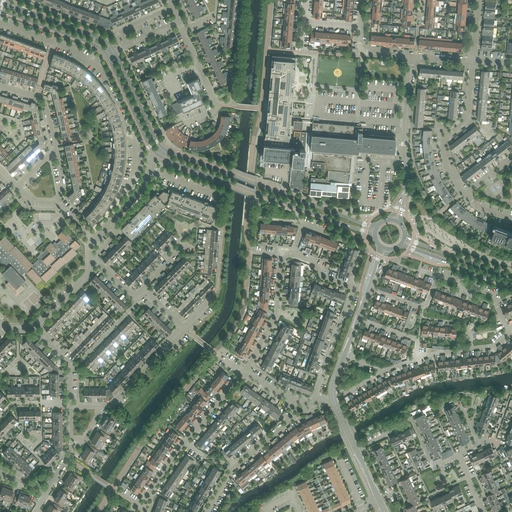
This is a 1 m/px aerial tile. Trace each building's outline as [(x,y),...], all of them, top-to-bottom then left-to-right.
[(58,0),(51,0),(50,5),(52,6),(51,7),(55,8),(58,0)] [(59,9),(61,10),(64,3),(64,2),(58,0),(55,8),(59,10),(59,9)] [(136,5),(133,7),(137,15),(142,12),(136,0),(134,1),(136,5)] [(139,0),(136,0),(142,12),(148,10),(144,2),(141,3),(139,0)] [(147,0),(148,0),(144,2),(148,10),(154,7),(150,0),(147,0)] [(486,3),(486,8),(496,9),(496,3),(496,0),(493,0),(485,0),(485,3),(486,3)] [(63,12),(67,14),(70,5),(64,3),(61,10),(63,11),(63,12)] [(128,4),(125,5),(131,18),(137,15),(133,7),(130,8),(128,4)] [(188,7),(190,13),(203,7),(201,5),(197,7),(196,4),(188,7)] [(71,14),(73,15),(76,7),(70,5),(67,14),(71,15),(71,14)] [(125,11),(121,12),(125,20),(131,18),(125,5),(123,6),(125,11)] [(75,17),(79,18),(82,10),(76,7),(73,15),(75,16),(75,17)] [(203,7),(190,13),(193,19),(201,15),(199,12),(204,10),(203,7)] [(484,13),(484,16),(495,17),(495,14),(496,9),(486,8),(485,13),(484,13)] [(116,9),(114,10),(119,23),(125,20),(121,12),(118,14),(116,9)] [(83,19),(85,19),(88,12),(82,10),(79,18),(82,19),(83,19)] [(110,17),(110,19),(111,19),(114,25),(119,23),(114,10),(111,12),(113,16),(110,17)] [(87,21),(90,22),(94,14),(88,12),(85,19),(87,20),(87,21)] [(95,23),(97,24),(99,16),(94,14),(90,22),(94,24),(95,23)] [(99,16),(97,24),(105,27),(104,27),(108,29),(109,28),(114,25),(111,19),(110,19),(109,20),(99,16)] [(485,20),(484,25),(494,26),(495,20),(494,20),(495,17),(484,16),(483,20),(485,20)] [(494,26),(484,25),(484,30),(483,30),(482,33),(493,34),(494,26)] [(194,34),(197,40),(205,36),(204,33),(208,31),(207,28),(194,34)] [(320,42),(320,41),(321,29),(319,29),(318,32),(315,32),(315,33),(311,32),(310,43),(314,44),(314,42),(320,42)] [(345,31),(342,31),(341,43),(347,43),(347,42),(350,42),(351,36),(348,36),(348,35),(344,35),(345,31)] [(493,34),(482,33),(482,37),(483,37),(483,42),(493,43),(493,34)] [(11,38),(6,36),(3,44),(8,46),(11,38)] [(173,36),(169,38),(173,46),(179,43),(176,36),(173,37),(173,36)] [(205,36),(197,40),(200,45),(212,40),(211,37),(207,39),(205,36)] [(11,38),(8,46),(13,48),(16,40),(11,38)] [(166,40),(164,41),(167,48),(173,46),(169,38),(166,39),(166,40)] [(21,42),(16,40),(13,48),(18,50),(21,42)] [(200,45),(202,51),(210,47),(209,44),(213,42),(212,40),(200,45)] [(162,41),(158,43),(162,51),(167,48),(164,41),(162,42),(162,41)] [(26,43),(21,42),(18,50),(23,52),(26,43)] [(493,43),(483,42),(482,47),(481,47),(481,50),(492,51),(492,48),(493,43)] [(31,45),(26,43),(23,52),(28,54),(31,45)] [(155,45),(152,46),(156,54),(162,51),(158,43),(154,45),(155,45)] [(36,47),(31,45),(28,54),(33,55),(36,47)] [(150,46),(146,48),(150,56),(156,54),(152,46),(150,47),(150,46)] [(41,49),(36,47),(33,55),(38,57),(41,49)] [(210,47),(202,51),(205,57),(217,51),(216,49),(212,51),(210,47)] [(143,51),(141,52),(144,59),(150,56),(146,48),(143,50),(143,51)] [(47,51),(41,49),(38,57),(44,59),(47,51)] [(205,57),(208,63),(216,59),(214,56),(218,54),(217,51),(205,57)] [(139,52),(135,53),(139,62),(144,59),(141,52),(139,53),(139,52)] [(139,62),(135,53),(131,55),(132,56),(129,57),(133,64),(139,62)] [(50,67),(60,71),(66,58),(54,54),(50,67)] [(267,108),(268,108),(267,115),(267,116),(267,118),(266,118),(264,144),(271,145),(271,146),(288,148),(288,146),(290,121),(290,120),(290,118),(290,117),(291,110),(291,103),(292,103),(292,100),(296,57),(272,55),(271,61),(271,63),(270,69),(271,69),(271,70),(270,70),(268,99),(268,100),(268,101),(268,108),(267,108)] [(60,71),(70,76),(77,64),(66,58),(60,71)] [(208,63),(210,68),(223,63),(221,60),(217,62),(216,59),(208,63)] [(210,68),(213,74),(221,70),(219,67),(224,65),(223,63),(210,68)] [(70,76),(79,82),(87,71),(77,64),(70,76)] [(222,74),(221,70),(213,74),(216,80),(228,74),(227,72),(222,74)] [(79,82),(87,89),(97,79),(87,71),(79,82)] [(171,105),(176,115),(203,103),(197,90),(202,88),(196,74),(186,79),(193,95),(171,105)] [(228,74),(216,80),(218,86),(226,82),(225,79),(229,77),(228,74)] [(148,94),(150,99),(159,95),(157,91),(160,90),(158,86),(157,84),(155,80),(153,81),(151,77),(142,81),(144,86),(146,86),(146,87),(144,88),(147,93),(149,92),(149,93),(148,94)] [(87,89),(94,97),(105,89),(97,79),(87,89)] [(94,97),(100,106),(112,99),(105,89),(94,97)] [(159,95),(150,99),(153,104),(154,104),(155,105),(153,106),(155,111),(157,110),(158,111),(156,112),(159,117),(167,113),(166,109),(168,108),(166,104),(165,102),(163,98),(161,99),(159,95)] [(7,107),(9,98),(4,97),(2,102),(1,105),(7,107)] [(100,106),(105,116),(118,110),(112,99),(100,106)] [(31,105),(29,110),(31,111),(32,112),(33,119),(39,118),(37,111),(39,110),(37,105),(35,105),(35,103),(31,102),(31,105)] [(105,116),(108,126),(122,122),(118,110),(105,116)] [(219,118),(219,121),(229,123),(230,116),(230,113),(223,113),(223,116),(220,116),(220,119),(219,118)] [(219,123),(218,126),(227,129),(229,123),(219,121),(218,123),(219,123)] [(294,129),(301,129),(302,122),(303,121),(295,121),(294,129)] [(108,126),(111,137),(125,134),(122,122),(108,126)] [(307,168),(328,170),(350,172),(352,149),(355,150),(394,153),(396,136),(393,136),(393,137),(362,134),(362,133),(363,127),(358,126),(313,122),(312,131),(313,132),(312,132),(311,133),(306,132),(303,167),(307,167),(307,168)] [(164,130),(167,136),(177,129),(175,125),(164,130)] [(216,127),(215,129),(224,135),(227,129),(218,126),(217,128),(216,127)] [(475,127),(471,130),(476,136),(480,133),(475,127)] [(167,136),(172,141),(180,132),(177,129),(167,136)] [(215,129),(212,133),(219,140),(224,135),(215,129)] [(471,130),(467,133),(472,140),(476,136),(471,130)] [(172,141),(177,145),(184,135),(180,132),(172,141)] [(303,167),(306,132),(300,132),(299,147),(300,147),(300,148),(299,148),(299,149),(300,149),(299,152),(294,151),(294,148),(288,148),(271,146),(264,145),(262,160),(286,162),(291,162),(290,169),(291,169),(291,168),(303,169),(303,170),(303,167)] [(212,133),(208,136),(214,145),(219,140),(212,133)] [(463,137),(467,143),(472,140),(467,133),(463,137)] [(111,137),(112,147),(126,147),(125,134),(111,137)] [(184,135),(177,145),(184,148),(185,145),(186,141),(188,137),(184,135)] [(208,136),(204,138),(208,148),(214,145),(208,136)] [(458,140),(463,146),(467,143),(463,137),(458,140)] [(204,138),(200,139),(202,149),(208,148),(204,138)] [(44,140),(39,141),(39,143),(39,144),(33,149),(37,154),(42,148),(43,149),(47,146),(46,143),(48,143),(47,139),(44,140)] [(458,140),(454,143),(459,150),(463,146),(458,140)] [(459,150),(454,143),(450,147),(454,153),(459,150)] [(499,147),(504,153),(509,150),(504,143),(499,147)] [(25,149),(33,157),(37,154),(33,149),(30,145),(25,149)] [(112,147),(112,158),(125,159),(126,147),(112,147)] [(504,153),(499,147),(495,150),(500,156),(504,153)] [(22,153),(29,161),(33,157),(25,149),(22,153)] [(4,150),(0,153),(0,158),(2,160),(8,154),(4,150)] [(500,156),(495,150),(491,153),(496,160),(500,156)] [(29,161),(22,153),(18,157),(25,165),(29,161)] [(491,153),(487,156),(491,163),(496,160),(491,153)] [(487,156),(482,160),(487,166),(491,163),(487,156)] [(18,157),(14,161),(21,168),(25,165),(18,157)] [(112,158),(110,169),(124,172),(125,159),(112,158)] [(482,160),(478,163),(483,169),(487,166),(482,160)] [(14,161),(10,164),(17,172),(21,168),(14,161)] [(478,163),(474,166),(479,173),(483,169),(478,163)] [(17,172),(10,164),(6,168),(13,176),(17,172)] [(474,166),(469,170),(474,176),(479,173),(474,166)] [(110,169),(107,179),(120,184),(124,172),(110,169)] [(305,171),(293,170),(292,182),(294,183),(293,184),(293,185),(294,187),(295,188),(297,189),(297,190),(303,192),(305,171)] [(349,184),(350,172),(328,170),(327,179),(315,178),(315,176),(311,175),(311,178),(309,194),(351,198),(352,187),(349,186),(349,184)] [(469,170),(465,173),(470,179),(474,176),(469,170)] [(430,174),(432,180),(440,176),(438,172),(430,174)] [(470,179),(465,173),(461,176),(466,183),(470,179)] [(432,180),(435,185),(442,181),(440,176),(432,180)] [(107,179),(103,189),(115,196),(120,184),(107,179)] [(435,185),(437,190),(445,186),(442,181),(435,185)] [(437,190),(440,195),(447,190),(445,186),(437,190)] [(3,193),(9,199),(13,195),(7,189),(3,193)] [(74,191),(73,192),(77,197),(78,198),(82,194),(81,189),(79,189),(80,190),(74,191)] [(103,189),(97,199),(109,206),(115,196),(103,189)] [(160,195),(157,192),(121,229),(132,240),(166,204),(212,222),(218,208),(169,189),(168,193),(163,191),(160,195)] [(440,195),(444,199),(450,194),(447,190),(440,195)] [(77,197),(73,192),(67,198),(71,202),(77,197)] [(9,199),(3,193),(0,195),(0,197),(5,203),(9,199)] [(450,194),(444,199),(447,204),(454,198),(450,194)] [(97,199),(91,207),(101,216),(109,206),(97,199)] [(451,208),(455,212),(461,206),(457,202),(451,208)] [(455,212),(459,216),(465,209),(461,206),(455,212)] [(101,216),(91,207),(83,215),(92,226),(101,216)] [(459,216),(463,219),(469,212),(465,209),(459,216)] [(463,219),(468,222),(473,215),(469,212),(463,219)] [(468,222),(473,225),(477,218),(473,215),(468,222)] [(473,225),(478,228),(482,220),(477,218),(473,225)] [(478,228),(483,230),(486,223),(482,220),(478,228)] [(486,223),(483,230),(488,232),(491,224),(486,223)] [(511,247),(511,245),(511,244),(511,233),(496,228),(497,226),(494,225),(489,238),(501,243),(511,247)] [(287,226),(286,235),(295,236),(296,228),(293,228),(293,226),(287,226)] [(0,267),(4,263),(8,267),(2,273),(9,281),(6,284),(13,292),(21,285),(25,281),(22,277),(25,275),(27,273),(36,284),(43,278),(46,282),(57,272),(56,271),(65,262),(66,263),(77,253),(75,251),(80,246),(75,240),(74,241),(64,230),(57,236),(59,238),(53,244),(51,242),(45,247),(46,248),(40,254),(36,257),(38,259),(32,265),(19,250),(14,255),(10,251),(15,247),(5,236),(0,240),(0,267)] [(168,230),(164,233),(173,243),(175,241),(172,238),(174,236),(168,230)] [(303,240),(308,242),(312,233),(306,231),(303,240)] [(164,233),(160,237),(166,243),(169,241),(172,244),(173,243),(164,233)] [(308,242),(313,244),(317,235),(312,233),(308,242)] [(313,244),(318,246),(322,237),(317,235),(313,244)] [(120,236),(118,237),(128,246),(132,242),(126,236),(123,239),(120,236)] [(120,242),(118,244),(124,250),(128,246),(118,237),(117,239),(120,242)] [(160,237),(156,241),(166,251),(167,249),(164,246),(166,243),(160,237)] [(318,246),(324,248),(327,239),(322,237),(318,246)] [(324,248),(329,249),(332,241),(327,239),(324,248)] [(166,251),(156,241),(153,245),(159,251),(161,249),(164,252),(166,251)] [(332,241),(329,249),(334,251),(337,243),(332,241)] [(111,245),(120,254),(124,250),(118,244),(116,247),(112,243),(111,245)] [(113,250),(110,252),(117,258),(120,254),(111,245),(109,246),(113,250)] [(350,247),(348,253),(356,256),(357,254),(358,254),(359,251),(350,247)] [(151,254),(160,263),(162,261),(158,258),(161,256),(155,250),(151,254)] [(105,251),(103,252),(113,262),(117,258),(110,252),(108,254),(105,251)] [(113,262),(103,252),(102,254),(105,257),(103,260),(109,266),(113,262)] [(348,253),(346,258),(355,262),(356,258),(355,258),(356,256),(348,253)] [(151,254),(147,258),(153,264),(155,261),(159,265),(160,263),(151,254)] [(179,257),(177,258),(187,267),(191,263),(185,257),(182,260),(179,257)] [(147,258),(143,261),(153,271),(154,269),(151,266),(153,264),(147,258)] [(178,262),(176,264),(183,271),(187,267),(177,258),(176,260),(178,262)] [(346,258),(344,264),(352,267),(353,265),(354,265),(355,262),(346,258)] [(143,261),(139,265),(146,271),(148,269),(151,272),(153,271),(143,261)] [(171,264),(170,266),(179,275),(183,271),(176,264),(174,267),(171,264)] [(344,264),(342,269),(351,272),(352,269),(351,269),(352,267),(344,264)] [(146,271),(139,265),(136,269),(145,278),(147,277),(143,274),(146,271)] [(171,270),(168,272),(176,279),(179,275),(170,266),(168,267),(171,270)] [(385,276),(390,278),(394,268),(392,268),(392,267),(391,269),(388,268),(385,276)] [(390,278),(396,280),(399,272),(396,271),(396,269),(394,268),(390,278)] [(145,278),(136,269),(132,273),(138,279),(140,277),(144,280),(145,278)] [(351,272),(342,269),(340,275),(348,277),(349,275),(350,276),(351,272)] [(164,272),(162,274),(172,283),(176,279),(168,272),(166,274),(164,272)] [(396,280),(401,282),(404,274),(399,272),(396,280)] [(132,273),(128,277),(138,286),(139,285),(136,281),(138,279),(132,273)] [(161,280),(168,287),(172,283),(162,274),(161,275),(163,277),(161,280)] [(401,282),(406,284),(410,276),(404,274),(401,282)] [(94,286),(103,276),(101,275),(98,278),(96,276),(90,282),(94,286)] [(97,290),(104,284),(101,281),(104,278),(103,276),(94,286),(97,290)] [(202,282),(211,291),(215,287),(204,276),(203,278),(205,280),(202,282)] [(406,284),(412,286),(415,278),(410,276),(406,284)] [(420,280),(417,278),(417,277),(416,276),(415,278),(412,286),(413,287),(412,289),(415,291),(416,288),(417,288),(420,280)] [(138,286),(128,277),(124,281),(130,287),(133,284),(136,288),(138,286)] [(155,281),(164,291),(168,287),(161,280),(159,282),(156,280),(155,281)] [(426,282),(420,280),(417,288),(416,291),(422,293),(423,290),(426,282)] [(428,282),(428,281),(426,280),(426,282),(423,290),(428,292),(431,284),(428,282)] [(164,291),(155,281),(153,283),(157,286),(154,288),(160,295),(164,291)] [(97,290),(101,294),(111,284),(109,282),(106,286),(104,284),(97,290)] [(197,284),(207,294),(211,291),(202,282),(200,285),(198,283),(197,284)] [(101,294),(105,297),(111,291),(109,289),(112,285),(111,284),(101,294)] [(197,288),(195,290),(203,298),(207,294),(197,284),(195,286),(197,288)] [(311,293),(316,295),(320,286),(314,284),(311,293)] [(316,295),(322,296),(325,288),(322,286),(322,285),(320,284),(320,286),(316,295)] [(330,289),(325,288),(322,296),(327,298),(330,289)] [(327,298),(332,300),(335,291),(332,290),(332,289),(330,288),(330,289),(327,298)] [(78,294),(86,302),(89,299),(91,301),(92,300),(82,290),(78,294)] [(105,297),(109,301),(118,291),(117,290),(114,293),(111,291),(105,297)] [(190,291),(189,292),(199,302),(203,298),(195,290),(192,293),(190,291)] [(109,301),(113,305),(119,299),(117,296),(120,293),(118,291),(109,301)] [(340,293),(335,291),(332,300),(337,302),(340,293)] [(433,299),(438,301),(441,293),(436,291),(433,299)] [(199,302),(189,292),(188,293),(190,295),(187,298),(196,306),(199,302)] [(340,293),(337,302),(342,304),(345,295),(340,293)] [(438,301),(444,303),(447,295),(441,293),(438,301)] [(78,294),(74,298),(85,308),(86,306),(84,304),(86,302),(78,294)] [(444,303),(449,305),(452,297),(447,295),(444,303)] [(260,302),(260,305),(267,308),(268,303),(268,300),(269,300),(270,300),(270,298),(269,297),(259,296),(259,302),(260,302)] [(298,298),(289,297),(288,303),(290,303),(289,306),(297,306),(298,298)] [(449,305),(454,307),(457,299),(452,297),(449,305)] [(74,298),(71,301),(79,310),(81,307),(83,309),(85,308),(74,298)] [(113,305),(117,309),(126,299),(125,298),(121,301),(119,299),(113,305)] [(183,298),(181,300),(192,310),(196,306),(187,298),(185,300),(183,298)] [(117,309),(121,313),(127,306),(124,304),(128,301),(126,299),(117,309)] [(454,307),(460,309),(463,301),(457,299),(454,307)] [(182,303),(180,306),(188,314),(192,310),(181,300),(180,301),(182,303)] [(373,308),(379,310),(382,302),(376,300),(373,308)] [(71,301),(67,305),(77,315),(78,314),(76,312),(79,310),(71,301)] [(460,309),(465,311),(468,303),(463,301),(460,309)] [(379,310),(384,312),(387,304),(382,302),(379,310)] [(465,311),(470,313),(474,305),(468,303),(465,311)] [(384,312),(389,314),(393,306),(387,304),(384,312)] [(67,305),(63,309),(71,317),(74,315),(76,317),(77,315),(67,305)] [(260,305),(256,313),(264,318),(267,313),(265,312),(267,308),(260,305)] [(470,313),(476,315),(479,307),(474,305),(470,313)] [(510,314),(507,305),(501,308),(505,316),(510,314)] [(188,314),(180,306),(177,308),(175,306),(174,308),(184,318),(188,314)] [(389,314),(395,316),(398,308),(393,306),(389,314)] [(476,315),(481,317),(485,307),(483,307),(482,306),(482,308),(479,307),(476,315)] [(487,308),(485,307),(481,317),(487,319),(490,311),(487,310),(487,308)] [(142,315),(146,319),(156,309),(154,308),(151,311),(148,309),(142,315)] [(395,316),(400,318),(403,310),(398,308),(395,316)] [(404,308),(403,310),(400,318),(404,320),(403,323),(405,324),(407,320),(406,319),(409,312),(406,311),(406,309),(404,308)] [(59,313),(70,323),(71,322),(69,320),(71,317),(63,309),(59,313)] [(146,319),(150,322),(156,316),(154,314),(157,311),(156,309),(146,319)] [(101,316),(109,324),(113,320),(103,310),(101,312),(103,314),(101,316)] [(326,310),(324,315),(332,318),(334,313),(326,310)] [(59,313),(56,317),(64,325),(66,323),(68,325),(70,323),(59,313)] [(253,318),(266,325),(267,323),(263,321),(264,318),(256,313),(253,318)] [(159,319),(156,316),(150,322),(154,326),(163,317),(162,315),(159,319)] [(324,315),(322,320),(331,323),(332,318),(324,315)] [(95,318),(105,328),(109,324),(101,316),(98,319),(96,317),(95,318)] [(56,317),(52,321),(62,331),(63,330),(61,328),(64,325),(56,317)] [(129,317),(125,321),(134,329),(136,327),(138,329),(140,327),(129,317)] [(165,318),(163,317),(154,326),(158,330),(164,324),(162,322),(165,318)] [(96,321),(93,324),(102,332),(105,328),(95,318),(94,319),(96,321)] [(266,325),(253,318),(251,323),(259,327),(261,325),(265,327),(266,325)] [(322,320),(320,325),(329,328),(331,323),(322,320)] [(52,321),(48,325),(56,333),(59,330),(61,332),(62,331),(52,321)] [(125,321),(122,325),(132,335),(133,334),(131,332),(134,329),(125,321)] [(164,324),(158,330),(162,334),(171,324),(170,323),(166,326),(164,324)] [(251,323),(248,328),(258,333),(259,331),(258,330),(259,327),(251,323)] [(89,324),(88,326),(98,336),(102,332),(93,324),(91,326),(89,324)] [(171,324),(162,334),(166,338),(172,331),(169,329),(173,326),(171,324)] [(283,324),(281,329),(289,334),(291,335),(294,330),(283,324)] [(56,333),(48,325),(44,329),(54,339),(56,337),(54,335),(56,333)] [(122,325),(118,329),(126,337),(129,335),(131,336),(132,335),(122,325)] [(320,325),(318,330),(327,334),(329,328),(320,325)] [(88,329),(86,331),(94,340),(98,336),(88,326),(86,327),(88,329)] [(248,328),(246,333),(254,337),(256,334),(257,335),(258,333),(248,328)] [(118,329),(114,333),(124,343),(126,342),(124,340),(126,337),(118,329)] [(281,329),(278,334),(287,338),(289,334),(281,329)] [(327,334),(318,330),(317,333),(313,332),(312,335),(316,337),(316,336),(325,339),(327,334)] [(362,338),(368,340),(371,332),(365,330),(362,338)] [(81,332),(80,333),(90,343),(94,340),(86,331),(83,334),(81,332)] [(368,340),(373,342),(376,334),(371,332),(368,340)] [(81,337),(78,339),(87,347),(90,343),(80,333),(79,335),(81,337)] [(110,337),(119,345),(121,342),(123,344),(124,343),(114,333),(110,337)] [(254,337),(246,333),(243,337),(256,344),(257,342),(253,340),(254,337)] [(373,342),(378,344),(381,336),(382,334),(380,334),(380,333),(379,335),(376,334),(373,342)] [(278,334),(276,339),(284,343),(287,338),(278,334)] [(251,344),(255,346),(256,344),(243,337),(241,336),(239,341),(241,342),(249,347),(251,344)] [(378,344),(384,346),(387,338),(381,336),(378,344)] [(107,340),(117,351),(118,349),(116,347),(119,345),(110,337),(107,340)] [(315,337),(313,343),(322,346),(324,341),(315,337)] [(3,341),(10,349),(14,345),(11,342),(7,338),(5,341),(4,340),(3,341)] [(384,346),(389,348),(392,340),(387,338),(384,346)] [(405,354),(408,346),(405,345),(407,339),(405,338),(404,340),(403,342),(403,344),(400,352),(405,354)] [(26,349),(32,343),(28,339),(25,342),(23,340),(21,340),(21,345),(22,345),(26,349)] [(73,341),(83,351),(87,347),(78,339),(76,342),(74,340),(73,341)] [(148,343),(155,350),(157,349),(156,348),(158,345),(152,339),(148,343)] [(272,343),(273,344),(284,349),(287,345),(284,343),(276,339),(274,342),(273,341),(272,343)] [(117,351),(107,340),(103,344),(111,352),(114,350),(116,352),(117,351)] [(389,348),(394,350),(397,342),(392,340),(389,348)] [(0,346),(6,353),(10,349),(3,341),(1,343),(2,344),(0,346)] [(26,349),(30,352),(39,343),(37,341),(34,345),(32,343),(26,349)] [(83,351),(73,341),(71,342),(73,344),(71,347),(79,355),(83,351)] [(249,347),(241,342),(238,347),(251,354),(252,352),(248,349),(249,347)] [(394,350),(400,352),(403,344),(397,342),(394,350)] [(30,352),(33,356),(39,350),(37,348),(40,344),(39,343),(30,352)] [(148,343),(144,347),(151,353),(153,351),(154,352),(155,350),(148,343)] [(313,343),(311,348),(320,351),(322,346),(313,343)] [(103,344),(99,348),(109,358),(111,357),(109,355),(111,352),(103,344)] [(272,346),(271,349),(279,353),(282,354),(284,349),(273,344),(272,346)] [(507,357),(499,347),(498,346),(496,347),(499,350),(500,351),(497,354),(498,355),(503,361),(507,357)] [(500,346),(499,347),(507,357),(511,353),(506,346),(503,349),(500,346)] [(79,355),(71,347),(68,349),(66,348),(65,349),(75,359),(79,355)] [(144,347),(140,351),(148,358),(149,357),(148,355),(151,353),(144,347)] [(250,356),(251,354),(238,347),(234,355),(238,357),(242,359),(244,356),(246,353),(250,356)] [(95,352),(104,360),(106,358),(108,360),(109,358),(99,348),(95,352)] [(311,348),(310,353),(318,356),(320,351),(311,348)] [(33,356),(37,360),(47,350),(45,349),(42,352),(39,350),(33,356)] [(268,351),(267,353),(277,358),(279,353),(271,349),(269,351),(268,351)] [(37,360),(41,364),(47,358),(45,355),(48,352),(47,350),(37,360)] [(140,351),(136,354),(143,361),(145,359),(146,360),(148,358),(140,351)] [(104,360),(95,352),(91,356),(102,366),(103,365),(101,363),(104,360)] [(267,355),(266,358),(274,362),(277,358),(268,353),(267,355)] [(310,353),(308,358),(317,361),(318,358),(319,359),(320,357),(318,356),(310,353)] [(133,358),(140,366),(142,364),(141,363),(143,361),(136,354),(133,358)] [(102,366),(91,356),(88,360),(96,368),(99,365),(100,367),(102,366)] [(41,364),(45,368),(54,358),(53,357),(50,360),(47,358),(41,364)] [(54,358),(45,368),(49,371),(50,370),(52,371),(59,369),(53,363),(56,360),(54,358)] [(140,366),(133,358),(129,362),(135,369),(138,366),(139,368),(140,366)] [(263,360),(262,362),(272,367),(274,362),(266,358),(264,361),(263,360)] [(308,358),(306,363),(315,366),(317,361),(308,358)] [(96,368),(88,360),(84,364),(94,374),(96,372),(94,370),(96,368)] [(129,362),(125,366),(133,374),(134,372),(133,371),(135,369),(129,362)] [(272,367),(262,362),(261,364),(262,365),(261,368),(269,372),(272,367)] [(434,362),(428,364),(431,373),(437,371),(434,362)] [(315,366),(306,363),(304,368),(313,372),(315,366)] [(428,364),(423,366),(426,375),(431,373),(428,364)] [(121,370),(123,371),(128,376),(130,374),(131,375),(133,374),(125,366),(121,370)] [(417,368),(420,377),(426,375),(423,366),(417,368)] [(417,368),(412,370),(415,378),(420,377),(417,368)] [(50,374),(50,379),(63,379),(63,377),(59,377),(59,369),(52,371),(52,374),(50,374)] [(217,374),(224,380),(228,376),(221,370),(217,374)] [(395,374),(394,370),(392,371),(392,372),(391,372),(391,373),(392,374),(392,375),(393,375),(394,375),(393,376),(390,377),(391,379),(392,383),(393,386),(399,384),(396,375),(395,374)] [(405,372),(401,374),(404,382),(410,380),(406,370),(404,371),(405,372)] [(408,370),(406,370),(410,380),(415,378),(412,370),(408,371),(408,370)] [(123,371),(119,375),(127,383),(128,381),(127,380),(129,378),(128,376),(123,371)] [(217,374),(214,378),(221,384),(224,380),(217,374)] [(279,384),(283,385),(286,376),(280,374),(277,382),(280,383),(279,384)] [(401,374),(396,375),(399,384),(404,382),(401,374)] [(119,375),(115,379),(122,385),(124,383),(125,384),(127,383),(119,375)] [(286,385),(288,386),(291,378),(286,376),(283,385),(286,386),(286,385)] [(221,384),(214,378),(210,382),(217,389),(217,388),(221,384)] [(290,388),(293,389),(297,380),(291,378),(288,386),(290,387),(290,388)] [(115,379),(111,383),(119,390),(121,389),(120,388),(122,385),(115,379)] [(387,379),(381,382),(386,390),(391,387),(389,384),(387,380),(387,379)] [(297,389),(299,390),(302,382),(297,380),(293,389),(297,390),(297,389)] [(210,382),(206,386),(214,393),(216,390),(217,391),(218,390),(218,389),(217,388),(217,389),(210,382)] [(301,392),(304,393),(307,384),(302,382),(299,390),(301,391),(301,392)] [(381,382),(377,385),(381,393),(386,390),(381,382)] [(109,389),(108,390),(111,397),(116,391),(117,392),(119,390),(111,383),(107,387),(109,389)] [(236,391),(244,396),(249,388),(244,385),(244,386),(241,384),(236,391)] [(307,384),(304,393),(307,394),(308,393),(310,394),(313,386),(307,384)] [(374,387),(372,388),(376,396),(381,393),(377,385),(374,387)] [(201,388),(199,391),(207,398),(209,396),(210,397),(212,395),(212,396),(213,396),(215,394),(215,393),(214,393),(206,386),(203,390),(201,388)] [(106,388),(100,388),(100,402),(103,402),(102,397),(111,397),(108,390),(106,390),(106,388)] [(244,396),(248,399),(254,390),(252,388),(251,390),(249,388),(244,396)] [(370,389),(367,391),(372,399),(376,396),(372,388),(370,389)] [(255,392),(256,391),(254,390),(248,399),(252,402),(258,394),(255,392)] [(489,396),(488,399),(497,402),(498,402),(499,400),(498,398),(499,397),(498,397),(499,394),(489,390),(487,395),(489,396)] [(195,400),(203,406),(203,407),(204,406),(206,405),(205,404),(205,403),(206,402),(205,400),(207,398),(199,391),(197,393),(199,395),(195,400)] [(367,391),(362,394),(367,402),(372,399),(367,391)] [(252,402),(257,405),(263,396),(261,395),(260,396),(258,394),(252,402)] [(362,394),(357,397),(362,405),(367,402),(362,394)] [(257,405),(261,408),(267,400),(264,399),(265,397),(263,396),(257,405)] [(352,400),(357,408),(362,405),(357,397),(352,400)] [(485,402),(484,403),(495,407),(497,402),(488,399),(487,402),(486,402),(485,402)] [(200,408),(203,406),(195,400),(192,404),(203,413),(204,411),(200,408)] [(261,408),(265,411),(271,404),(267,400),(261,408)] [(357,408),(352,400),(347,403),(352,411),(357,408)] [(227,406),(228,407),(235,413),(239,409),(232,402),(230,405),(228,404),(227,406)] [(445,413),(446,416),(456,412),(454,409),(456,408),(454,403),(445,407),(446,410),(445,410),(446,411),(445,413)] [(486,406),(484,409),(493,412),(495,407),(484,403),(484,404),(485,406),(486,406)] [(203,413),(192,404),(190,406),(187,404),(186,406),(188,408),(195,414),(198,412),(201,415),(203,413)] [(265,411),(270,414),(275,407),(271,404),(265,411)] [(235,413),(228,407),(225,411),(232,417),(235,413)] [(275,407),(270,414),(277,419),(281,413),(279,411),(280,410),(275,407)] [(188,408),(185,412),(192,418),(193,419),(195,417),(193,416),(195,414),(188,408)] [(481,412),(480,413),(491,417),(493,412),(484,409),(483,412),(482,412),(481,412)] [(219,413),(221,415),(228,421),(232,417),(225,411),(223,413),(221,412),(219,413)] [(185,412),(181,416),(188,422),(192,418),(185,412)] [(417,420),(418,423),(426,419),(427,418),(426,416),(424,415),(424,414),(423,414),(421,412),(412,416),(415,421),(417,420)] [(449,419),(450,420),(459,416),(459,415),(457,414),(456,412),(446,416),(448,418),(449,419)] [(220,417),(218,419),(225,425),(228,421),(221,415),(219,413),(218,415),(220,417)] [(482,416),(481,419),(489,422),(491,417),(480,413),(480,415),(481,416),(482,416)] [(317,417),(321,425),(328,422),(325,415),(322,416),(322,414),(317,417)] [(7,416),(6,418),(13,425),(17,421),(11,415),(8,417),(7,416)] [(102,419),(113,426),(116,422),(117,423),(119,420),(113,416),(111,418),(106,415),(105,415),(102,419)] [(181,416),(178,420),(185,426),(188,422),(181,416)] [(452,424),(452,425),(460,421),(459,418),(459,417),(459,416),(450,420),(449,422),(450,423),(452,424)] [(317,417),(312,419),(316,428),(321,425),(317,417)] [(5,420),(3,423),(10,429),(13,425),(6,418),(4,419),(5,420)] [(113,426),(102,419),(100,424),(100,425),(99,428),(103,430),(109,434),(111,432),(110,431),(113,426)] [(214,420),(212,421),(221,429),(225,425),(218,419),(216,421),(214,420)] [(312,419),(307,421),(311,430),(316,428),(312,419)] [(418,428),(418,429),(428,424),(426,419),(418,423),(419,426),(418,426),(418,428)] [(477,422),(477,424),(487,427),(489,422),(481,419),(480,422),(479,422),(477,422)] [(185,426),(178,420),(174,424),(181,431),(185,426)] [(300,426),(297,429),(304,437),(305,435),(312,432),(311,430),(307,421),(306,420),(304,421),(303,422),(304,423),(302,424),(302,425),(300,426)] [(213,425),(211,427),(218,433),(221,429),(212,421),(211,423),(213,425)] [(454,429),(454,430),(464,426),(463,425),(462,424),(460,421),(452,425),(451,427),(452,428),(454,429)] [(252,425),(258,433),(263,429),(257,422),(252,425)] [(0,427),(6,433),(10,429),(3,423),(1,425),(0,423),(0,427)] [(421,430),(422,433),(431,429),(428,424),(418,429),(419,430),(420,430),(421,430)] [(487,427),(477,424),(476,425),(477,426),(478,426),(477,430),(485,433),(487,427)] [(248,429),(254,436),(258,433),(252,425),(248,429)] [(176,437),(178,434),(177,434),(179,432),(172,426),(170,429),(167,434),(176,440),(177,438),(176,437)] [(456,434),(456,435),(457,435),(465,431),(463,428),(464,427),(464,426),(454,430),(454,431),(454,432),(454,433),(456,434)] [(211,427),(207,431),(214,437),(218,433),(211,427)] [(299,440),(304,437),(302,435),(297,429),(296,427),(293,429),(292,428),(291,430),(292,431),(298,438),(299,440)] [(244,432),(250,440),(251,441),(253,439),(252,438),(254,436),(248,429),(244,432)] [(405,430),(404,430),(409,441),(412,439),(412,438),(414,437),(410,429),(407,430),(405,430)] [(422,438),(423,439),(433,434),(431,429),(422,433),(424,436),(423,436),(422,438)] [(206,433),(204,435),(211,442),(214,437),(207,431),(205,430),(204,431),(206,433)] [(403,432),(400,434),(404,442),(405,441),(406,442),(409,441),(404,430),(403,431),(403,432)] [(97,431),(94,436),(103,442),(106,437),(107,438),(109,435),(103,431),(101,434),(97,431)] [(292,431),(288,434),(294,442),(298,438),(292,431)] [(458,439),(459,440),(468,436),(468,435),(466,434),(465,431),(457,435),(456,435),(456,436),(457,438),(458,439)] [(244,432),(240,436),(246,443),(250,440),(244,432)] [(175,442),(176,440),(167,434),(164,438),(172,444),(173,441),(175,442)] [(283,438),(290,445),(294,442),(288,434),(285,436),(284,435),(282,437),(283,438)] [(395,434),(394,435),(399,444),(400,443),(401,444),(403,443),(404,442),(400,434),(397,435),(395,434)] [(426,440),(427,443),(435,439),(433,434),(423,439),(423,440),(425,440),(426,440)] [(103,442),(94,436),(92,435),(90,439),(90,440),(95,443),(93,446),(99,450),(101,447),(100,446),(103,442)] [(200,436),(198,438),(200,439),(207,446),(211,442),(204,435),(201,438),(200,436)] [(399,444),(394,435),(393,435),(393,437),(390,438),(393,446),(395,446),(396,446),(398,446),(399,444)] [(240,436),(236,439),(242,447),(246,443),(240,436)] [(459,440),(458,441),(459,443),(460,444),(461,445),(469,441),(468,438),(469,436),(468,436),(459,440)] [(291,447),(290,445),(283,438),(282,437),(281,438),(282,439),(279,441),(285,449),(287,451),(291,447)] [(164,438),(161,443),(169,448),(173,451),(174,449),(170,446),(172,444),(164,438)] [(207,446),(200,439),(196,444),(204,450),(207,446)] [(236,439),(232,443),(238,450),(242,447),(236,439)] [(427,447),(427,448),(437,444),(435,439),(427,443),(428,445),(427,446),(427,447)] [(56,445),(55,447),(62,450),(62,442),(64,442),(64,440),(53,440),(53,445),(56,445)] [(275,445),(281,452),(285,449),(279,441),(277,443),(276,442),(274,444),(275,445)] [(161,443),(158,447),(165,452),(167,450),(171,453),(173,451),(169,448),(161,443)] [(238,450),(232,443),(227,446),(237,457),(238,456),(235,452),(238,450)] [(273,446),(271,448),(277,456),(281,452),(275,445),(274,444),(273,445),(273,446)] [(374,453),(375,455),(384,452),(384,450),(383,448),(382,448),(381,447),(379,444),(370,448),(372,453),(374,453)] [(430,450),(431,452),(440,449),(437,444),(427,448),(428,450),(429,450),(430,450)] [(489,448),(486,450),(490,458),(491,457),(493,458),(495,457),(495,455),(498,454),(496,449),(493,450),(492,447),(491,445),(489,447),(489,448)] [(4,456),(6,458),(13,450),(9,446),(3,453),(5,455),(4,456)] [(82,450),(93,457),(96,453),(97,454),(99,451),(93,447),(91,449),(86,446),(85,446),(82,450)] [(237,457),(227,446),(223,450),(228,456),(229,457),(232,455),(235,459),(237,457)] [(511,447),(509,449),(504,447),(501,446),(500,449),(499,450),(501,453),(503,452),(505,457),(508,456),(511,453),(511,447)] [(52,447),(49,451),(56,458),(58,457),(57,456),(62,450),(55,447),(54,449),(52,447)] [(158,447),(155,451),(162,457),(167,460),(168,458),(164,455),(165,452),(158,447)] [(480,453),(477,454),(481,462),(482,462),(483,462),(485,461),(485,460),(480,447),(478,448),(480,453)] [(482,447),(480,447),(485,460),(487,459),(488,460),(490,459),(490,458),(486,450),(484,451),(482,447)] [(277,456),(271,448),(267,452),(268,453),(266,455),(271,461),(273,459),(274,461),(279,458),(277,456)] [(407,452),(410,457),(422,452),(421,450),(417,452),(415,449),(407,452)] [(440,449),(431,452),(433,455),(431,456),(432,459),(433,461),(441,457),(440,455),(442,454),(440,449)] [(8,458),(11,460),(17,454),(13,450),(6,458),(7,459),(8,458)] [(93,457),(82,450),(80,455),(80,456),(79,459),(89,465),(91,463),(90,462),(93,457)] [(49,451),(45,455),(51,461),(54,459),(55,460),(56,458),(49,451)] [(155,451),(151,456),(159,461),(161,459),(165,462),(167,460),(162,457),(155,451)] [(375,460),(376,461),(386,457),(384,452),(375,455),(377,458),(376,459),(375,460)] [(410,457),(412,462),(420,459),(419,456),(423,454),(422,452),(410,457)] [(17,454),(11,460),(13,462),(12,463),(13,465),(21,457),(17,454)] [(481,462),(477,454),(474,455),(473,454),(468,456),(472,465),(475,464),(475,465),(477,464),(478,465),(480,464),(481,462)] [(51,461),(45,455),(41,459),(49,466),(50,465),(49,464),(51,461)] [(185,457),(183,460),(191,465),(194,461),(186,455),(185,455),(184,457),(185,457)] [(262,456),(258,459),(264,467),(266,469),(270,465),(268,463),(271,461),(266,455),(263,457),(262,456)] [(151,456),(147,463),(156,469),(158,467),(156,466),(158,464),(158,465),(159,464),(160,463),(160,462),(159,461),(151,456)] [(16,466),(18,468),(25,461),(21,457),(13,465),(15,467),(16,466)] [(379,462),(380,465),(388,461),(386,457),(376,461),(376,462),(378,463),(379,462)] [(254,463),(260,470),(261,472),(266,469),(264,467),(258,459),(254,463)] [(412,462),(414,467),(427,462),(426,460),(421,462),(420,459),(412,462)] [(183,460),(180,464),(188,470),(191,465),(183,460)] [(323,464),(325,468),(334,464),(332,460),(323,464)] [(19,471),(21,473),(29,465),(25,461),(18,468),(20,470),(19,471)] [(380,470),(380,471),(390,466),(388,461),(380,465),(381,468),(380,469),(380,470)] [(427,462),(414,467),(416,472),(425,469),(423,466),(427,464),(427,462)] [(147,463),(142,470),(149,476),(153,471),(154,472),(156,469),(147,463)] [(254,463),(250,466),(256,474),(260,470),(254,463)] [(179,464),(177,465),(178,466),(178,467),(177,469),(185,474),(188,470),(180,464),(179,464)] [(29,465),(21,473),(23,474),(24,473),(26,475),(33,469),(29,465)] [(250,466),(245,470),(251,477),(252,477),(253,479),(257,476),(256,474),(250,466)] [(383,472),(384,475),(393,471),(390,466),(380,471),(381,472),(382,473),(383,472)] [(214,467),(211,472),(219,477),(220,474),(220,473),(221,471),(214,467)] [(177,469),(174,473),(181,479),(185,474),(177,469)] [(142,470),(139,475),(148,481),(149,479),(148,478),(149,476),(142,470)] [(245,470),(241,473),(247,481),(251,477),(245,470)] [(328,475),(330,479),(339,475),(337,471),(328,475)] [(393,471),(384,475),(386,478),(385,478),(384,480),(385,481),(395,476),(393,471)] [(481,479),(482,481),(492,476),(489,471),(481,474),(483,478),(482,478),(481,479)] [(208,477),(215,481),(216,479),(217,480),(219,477),(211,472),(208,477)] [(247,481),(241,473),(241,472),(240,472),(238,474),(238,475),(239,475),(237,477),(238,478),(236,480),(242,487),(243,488),(249,482),(247,481)] [(68,473),(65,477),(76,484),(79,479),(80,480),(82,477),(76,473),(74,476),(69,473),(68,473)] [(174,473),(171,478),(178,483),(181,479),(174,473)] [(139,475),(135,479),(143,485),(145,482),(146,483),(148,481),(139,475)] [(395,476),(385,481),(385,482),(387,483),(388,482),(389,485),(397,481),(395,476)] [(485,482),(486,485),(494,481),(492,476),(482,481),(482,482),(484,482),(485,482)] [(76,484),(65,477),(63,481),(63,482),(68,485),(66,488),(72,492),(74,489),(73,488),(76,484)] [(208,477),(205,482),(213,487),(215,483),(214,483),(215,481),(208,477)] [(402,484),(403,486),(411,483),(409,477),(398,482),(399,483),(401,484),(402,484)] [(168,480),(166,481),(175,488),(178,483),(171,478),(169,480),(168,480)] [(135,479),(132,484),(140,489),(143,485),(135,479)] [(166,484),(164,487),(172,492),(175,488),(166,481),(165,483),(166,484)] [(296,485),(298,489),(307,485),(306,481),(296,485)] [(486,489),(486,490),(496,486),(494,481),(486,485),(487,487),(486,488),(486,489)] [(205,482),(202,487),(209,491),(210,489),(211,490),(213,487),(205,482)] [(334,487),(335,491),(344,486),(343,483),(334,487)] [(403,491),(403,492),(413,487),(411,483),(403,486),(404,489),(403,490),(403,491)] [(140,489),(132,484),(129,488),(137,494),(140,489)] [(1,491),(0,490),(0,495),(4,497),(4,499),(8,487),(4,485),(3,485),(1,491)] [(454,488),(458,496),(463,493),(459,485),(454,488)] [(489,492),(490,494),(494,493),(495,493),(499,491),(496,486),(486,490),(487,491),(488,492),(489,492)] [(8,487),(4,499),(9,500),(8,502),(12,503),(14,496),(11,495),(13,489),(13,488),(8,487)] [(172,492),(164,487),(161,491),(169,497),(172,492)] [(202,487),(199,491),(207,496),(209,493),(208,493),(209,491),(202,487)] [(406,493),(407,496),(415,492),(413,487),(403,492),(404,493),(405,494),(406,493)] [(58,489),(55,492),(65,498),(67,494),(70,496),(72,493),(66,489),(64,491),(59,488),(58,489)] [(449,490),(450,492),(453,498),(458,496),(454,488),(449,490)] [(16,503),(21,505),(26,493),(21,491),(20,492),(18,497),(15,496),(13,503),(16,504),(16,503)] [(199,491),(196,496),(203,501),(204,499),(205,499),(207,496),(199,491)] [(65,498),(55,492),(53,496),(53,498),(58,501),(56,503),(62,507),(64,505),(63,504),(66,499),(65,498)] [(418,497),(415,492),(408,497),(409,499),(408,499),(407,501),(408,502),(418,497)] [(450,492),(445,494),(449,503),(454,500),(453,498),(450,492)] [(26,493),(21,505),(26,507),(26,508),(29,509),(32,502),(29,501),(31,496),(30,495),(26,493)] [(483,501),(484,503),(497,497),(495,493),(494,493),(490,494),(486,496),(488,499),(483,501)] [(445,494),(440,497),(444,505),(449,503),(445,494)] [(196,496),(193,501),(201,506),(203,503),(202,502),(203,501),(196,496)] [(158,499),(157,503),(165,506),(168,500),(167,500),(160,498),(160,497),(159,500),(158,499)] [(418,497),(408,502),(408,503),(410,504),(411,503),(412,506),(414,505),(420,502),(418,497)] [(440,497),(435,499),(439,507),(444,505),(440,497)] [(489,503),(491,506),(499,502),(497,497),(484,503),(485,505),(489,503)] [(341,502),(340,502),(332,506),(334,510),(340,507),(339,506),(342,505),(342,506),(350,502),(349,499),(350,498),(341,502)] [(439,507),(435,499),(430,501),(434,509),(439,507)] [(201,506),(193,501),(190,506),(197,511),(198,509),(199,509),(201,506)] [(499,502),(491,506),(492,509),(488,511),(491,511),(504,506),(502,501),(499,502)] [(156,506),(156,508),(165,511),(166,511),(167,510),(164,509),(165,506),(157,503),(155,506),(156,506)]
